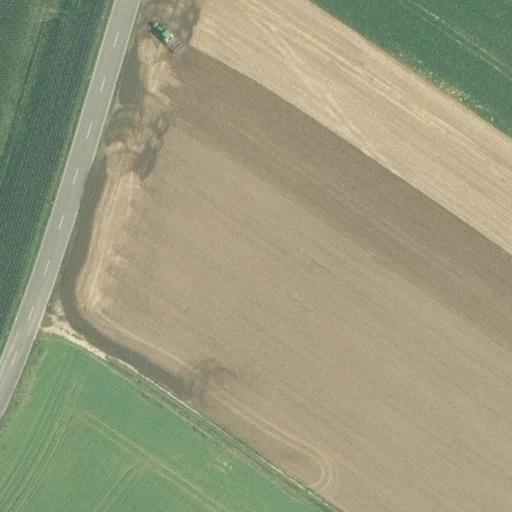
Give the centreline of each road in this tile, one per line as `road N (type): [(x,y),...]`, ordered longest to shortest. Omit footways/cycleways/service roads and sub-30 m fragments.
road 1 (unclassified): [(0,387),(35,309),(125,0)]
road 2 (track): [(35,309),(328,511)]
